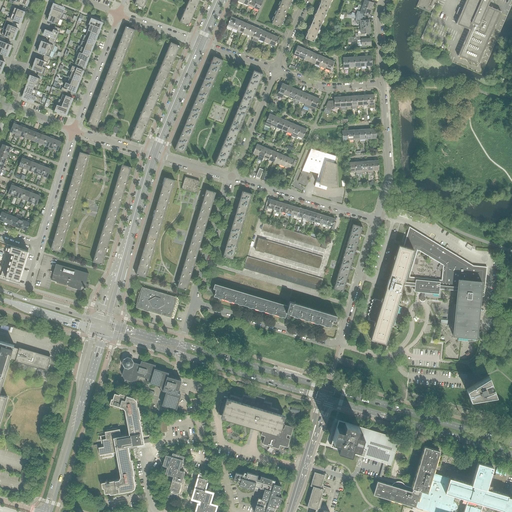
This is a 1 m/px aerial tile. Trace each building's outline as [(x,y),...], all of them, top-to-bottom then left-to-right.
[(143,8),(146,0),(136,0),(134,5),(143,8)] [(189,0),(187,4),(196,8),(200,0),(189,0)] [(260,0),(256,0),(253,8),(259,11),(263,1),(260,0)] [(281,0),(278,8),(287,12),(289,6),(290,6),(292,3),(291,3),(291,0),(281,0)] [(321,1),(318,8),(327,11),(331,0),(320,0),(320,1),(321,1)] [(363,0),(364,0),(362,6),(371,9),(373,3),(370,2),(371,0),(363,0)] [(433,0),(419,0),(417,7),(426,11),(430,13),(433,7),(430,6),(433,0)] [(465,0),(456,24),(469,30),(458,56),(478,65),(490,36),(501,12),(488,6),(490,0),(465,0)] [(61,7),(54,4),(51,10),(52,10),(64,15),(64,14),(63,14),(64,10),(60,9),(61,7)] [(196,8),(187,4),(179,22),(189,26),(196,8)] [(369,16),(371,9),(362,6),(362,7),(359,5),(357,10),(357,12),(357,14),(352,12),(351,15),(355,16),(365,17),(366,15),(369,16)] [(11,13),(22,17),(24,11),(18,9),(15,8),(12,13),(11,13)] [(271,24),(280,27),(283,21),(284,21),(285,18),(284,18),(287,12),(278,8),(271,24)] [(314,17),(312,23),(320,27),(327,11),(318,8),(316,14),(315,13),(313,16),(314,17)] [(50,15),(50,16),(60,19),(62,20),(64,15),(52,10),(50,15)] [(9,18),(7,18),(6,21),(12,23),(13,21),(20,23),(22,17),(11,13),(9,18)] [(60,19),(50,16),(48,21),(54,24),(57,25),(60,19)] [(360,24),(360,27),(369,26),(369,20),(365,20),(365,17),(355,16),(356,18),(357,20),(355,21),(355,23),(357,24),(360,24)] [(227,26),(232,28),(237,19),(231,17),(227,26)] [(232,28),(238,31),(242,21),(237,19),(232,28)] [(90,20),(89,24),(100,28),(102,23),(95,20),(94,22),(90,20)] [(238,31),(243,33),(247,23),(242,21),(238,31)] [(243,33),(248,35),(252,26),(247,23),(243,33)] [(314,42),(320,27),(312,23),(309,29),(308,29),(307,32),(308,32),(305,38),(314,42)] [(4,30),(4,29),(15,34),(18,28),(11,26),(7,24),(4,30)] [(98,34),(100,28),(89,24),(90,25),(88,30),(98,34)] [(119,42),(129,46),(135,30),(126,26),(119,42)] [(248,35),(253,38),(257,28),(252,26),(248,35)] [(356,34),(356,37),(366,36),(366,34),(370,33),(369,26),(360,27),(360,30),(357,30),(358,34),(356,34)] [(52,32),(46,30),(43,36),(50,38),(49,41),(50,41),(56,44),(56,43),(55,43),(61,29),(54,27),(52,32)] [(253,38),(258,40),(263,30),(257,28),(253,38)] [(13,40),(15,34),(4,29),(1,35),(7,37),(13,40)] [(88,30),(86,36),(84,35),(95,40),(98,34),(88,30)] [(258,40),(264,42),(268,33),(263,30),(258,40)] [(264,42),(269,44),(273,35),(268,33),(264,42)] [(95,40),(84,35),(82,41),(93,45),(95,40)] [(269,44),(274,47),(278,37),(273,35),(269,44)] [(366,46),(371,46),(370,39),(366,39),(366,36),(356,37),(347,38),(348,42),(352,42),(352,41),(356,41),(357,45),(354,46),(354,49),(366,48),(366,46)] [(0,47),(9,51),(11,45),(5,42),(6,40),(0,37),(0,47)] [(49,44),(42,41),(40,47),(51,52),(51,51),(52,52),(56,44),(50,41),(49,44)] [(82,41),(80,46),(79,46),(78,46),(91,51),(93,45),(82,41)] [(119,42),(113,59),(123,62),(129,46),(119,42)] [(164,58),(174,62),(180,46),(171,42),(164,58)] [(91,51),(78,46),(76,51),(89,56),(91,51)] [(293,55),(299,57),(303,48),(297,46),(293,55)] [(7,57),(9,51),(0,47),(0,54),(7,57)] [(51,52),(40,47),(38,53),(44,55),(43,58),(44,58),(49,60),(50,60),(51,57),(49,57),(51,52)] [(299,57),(304,60),(308,50),(303,48),(299,57)] [(304,60),(309,62),(313,52),(308,50),(304,60)] [(79,53),(77,58),(87,62),(89,56),(76,51),(76,52),(79,53)] [(309,62),(314,64),(319,55),(313,52),(309,62)] [(314,64),(320,67),(324,57),(319,55),(314,64)] [(214,56),(207,72),(217,76),(223,60),(214,56)] [(324,57),(320,67),(325,69),(329,59),(324,57)] [(36,58),(34,64),(45,69),(46,68),(45,68),(49,60),(44,58),(43,61),(36,58)] [(84,68),(87,62),(77,58),(75,64),(78,65),(84,68)] [(158,74),(167,78),(174,62),(164,58),(158,74)] [(113,59),(107,75),(116,78),(123,62),(113,59)] [(325,69),(330,71),(334,62),(329,59),(325,69)] [(45,69),(34,64),(32,70),(39,72),(38,75),(42,77),(45,69)] [(72,66),(70,72),(81,76),(83,70),(77,68),(72,66)] [(263,75),(254,71),(247,86),(257,90),(263,75)] [(70,72),(68,77),(79,81),(81,76),(70,72)] [(201,87),(210,91),(217,76),(207,72),(201,87)] [(151,89),(160,93),(167,78),(158,74),(151,89)] [(37,78),(31,75),(28,81),(39,85),(38,85),(40,79),(37,78)] [(100,91),(110,95),(116,78),(107,75),(100,91)] [(66,83),(77,87),(79,81),(68,77),(69,78),(67,83),(66,83)] [(28,81),(26,87),(38,91),(37,91),(39,85),(28,81)] [(75,93),(77,87),(66,83),(64,88),(62,87),(61,90),(67,93),(68,90),(75,93)] [(278,93),(284,95),(288,85),(282,83),(278,93)] [(284,95),(289,97),(293,88),(288,85),(284,95)] [(250,106),(257,90),(247,86),(241,102),(250,106)] [(36,97),(38,91),(26,87),(24,93),(36,97)] [(194,103),(203,107),(210,91),(201,87),(194,103)] [(294,99),(298,90),(293,88),(289,97),(288,99),(293,101),(294,99)] [(145,105),(154,109),(160,93),(151,89),(145,105)] [(298,90),(294,99),(299,102),(303,92),(298,90)] [(100,91),(94,107),(103,111),(110,95),(100,91)] [(299,102),(305,104),(309,94),(303,92),(299,102)] [(36,97),(24,93),(22,98),(30,101),(30,99),(34,100),(36,97)] [(59,99),(70,104),(73,98),(66,95),(66,96),(63,94),(61,100),(59,99)] [(305,104),(310,106),(314,96),(309,94),(305,104)] [(319,99),(314,96),(310,106),(309,108),(314,111),(319,99)] [(332,108),(340,107),(340,97),(334,97),(334,101),(328,101),(323,112),(329,115),(332,108)] [(70,104),(59,99),(57,105),(68,109),(70,104)] [(250,106),(241,102),(234,117),(244,121),(250,106)] [(187,119),(197,123),(203,107),(194,103),(187,119)] [(59,110),(58,112),(66,115),(68,109),(57,105),(55,109),(59,110)] [(138,121),(147,125),(154,109),(145,105),(138,121)] [(88,123),(97,127),(103,111),(94,107),(88,123)] [(265,123),(266,123),(271,125),(275,116),(269,114),(265,123)] [(271,125),(276,128),(280,118),(275,116),(271,125)] [(244,121),(234,117),(228,133),(237,137),(244,121)] [(285,120),(280,118),(276,128),(281,130),(285,120)] [(187,119),(181,134),(190,138),(197,123),(187,119)] [(281,130),(287,132),(291,122),(285,120),(281,130)] [(131,138),(140,142),(147,125),(138,121),(131,138)] [(10,132),(15,134),(18,125),(15,124),(16,123),(14,122),(10,132)] [(296,125),(291,122),(287,132),(292,134),(296,125)] [(19,138),(20,136),(24,126),(22,125),(21,126),(18,125),(15,134),(14,136),(19,138)] [(292,134),(297,136),(301,127),(296,125),(292,134)] [(24,126),(20,136),(25,138),(28,129),(25,128),(26,126),(24,126)] [(297,136),(302,139),(306,129),(301,127),(297,136)] [(28,129),(25,138),(29,139),(33,129),(31,129),(31,130),(28,129)] [(29,139),(34,141),(37,133),(35,131),(35,130),(33,129),(29,139)] [(37,133),(34,141),(39,143),(43,133),(41,132),(40,134),(37,133)] [(45,134),(43,133),(39,143),(44,145),(47,136),(44,135),(45,134)] [(237,137),(228,133),(221,148),(231,152),(237,137)] [(184,154),(190,138),(181,134),(174,150),(184,154)] [(50,137),(47,136),(44,145),(48,147),(52,137),(50,136),(50,137)] [(54,137),(52,137),(48,147),(53,149),(56,140),(54,139),(54,137)] [(56,140),(53,149),(58,151),(62,141),(60,140),(59,141),(56,140)] [(12,148),(3,144),(0,150),(8,153),(10,150),(11,151),(12,148)] [(253,153),(258,156),(262,146),(257,144),(253,153)] [(258,156),(263,158),(267,148),(262,146),(258,156)] [(215,164),(224,168),(231,152),(221,148),(215,164)] [(269,160),(273,151),(267,148),(263,158),(269,160)] [(334,163),(336,156),(311,149),(302,171),(309,173),(310,171),(314,172),(315,168),(320,170),(315,186),(326,190),(327,187),(332,188),(338,188),(337,164),(334,163)] [(7,156),(8,153),(0,150),(0,156),(8,159),(9,156),(7,156)] [(269,160),(274,162),(278,153),(273,151),(269,160)] [(75,168),(85,171),(89,155),(80,152),(75,168)] [(274,162),(279,165),(283,155),(278,153),(274,162)] [(279,165),(284,167),(288,157),(283,155),(279,165)] [(18,167),(23,168),(27,160),(24,159),(24,157),(22,156),(18,167)] [(294,160),(288,157),(284,167),(290,169),(294,160)] [(23,168),(28,170),(32,160),(30,159),(29,161),(27,160),(23,168)] [(28,170),(33,172),(36,164),(33,162),(34,161),(32,160),(28,170)] [(36,164),(33,172),(38,174),(42,164),(40,163),(39,165),(36,164)] [(43,165),(42,164),(38,174),(42,176),(46,167),(43,166),(43,165)] [(117,181),(127,184),(132,167),(122,164),(117,181)] [(46,167),(42,176),(47,178),(51,168),(49,167),(48,168),(46,167)] [(70,184),(80,187),(85,171),(75,168),(70,184)] [(165,177),(160,194),(170,196),(175,180),(165,177)] [(185,177),(182,189),(196,193),(199,181),(185,177)] [(112,197),(122,200),(127,184),(117,181),(112,197)] [(8,194),(13,196),(16,187),(13,186),(14,184),(12,183),(8,194)] [(65,200),(75,203),(80,187),(70,184),(65,200)] [(16,187),(13,196),(18,198),(21,187),(19,186),(19,188),(16,187)] [(18,198),(22,199),(26,190),(23,189),(23,188),(21,187),(18,198)] [(29,192),(26,190),(22,199),(27,201),(31,191),(29,190),(29,192)] [(206,190),(201,206),(211,208),(216,192),(206,190)] [(27,201),(32,203),(35,194),(32,193),(33,192),(31,191),(27,201)] [(237,207),(247,210),(252,194),(242,191),(237,207)] [(38,195),(35,194),(32,203),(37,205),(41,195),(39,194),(38,195)] [(155,210),(165,213),(170,196),(160,194),(155,210)] [(112,197),(107,213),(117,216),(122,200),(112,197)] [(269,204),(266,203),(264,210),(270,211),(270,209),(270,208),(274,209),(276,201),(270,199),(269,204)] [(60,217),(70,220),(75,203),(65,200),(60,217)] [(282,203),(276,201),(274,209),(273,212),(278,214),(279,212),(282,203)] [(282,212),(285,213),(288,204),(282,203),(279,212),(282,213),(282,212)] [(293,206),(288,204),(285,213),(285,214),(287,214),(288,213),(291,214),(293,206)] [(197,222),(206,225),(211,208),(201,206),(197,222)] [(294,215),(297,216),(299,208),(293,206),(291,214),(291,215),(293,216),(294,215)] [(232,223),(242,226),(247,210),(237,207),(232,223)] [(299,217),(302,218),(305,210),(299,208),(297,216),(296,217),(299,218),(299,217)] [(155,210),(151,226),(160,229),(165,213),(155,210)] [(305,218),(308,219),(311,211),(305,210),(302,218),(302,219),(305,220),(305,218)] [(423,216),(401,210),(399,216),(421,222),(423,216)] [(311,220),(314,221),(317,213),(311,211),(308,219),(308,221),(311,221),(311,220)] [(4,222),(10,224),(13,216),(10,215),(10,214),(8,213),(4,222)] [(103,229),(112,232),(117,216),(107,213),(103,229)] [(317,222),(320,223),(322,215),(317,213),(314,221),(314,222),(316,223),(317,222)] [(323,224),(326,225),(328,217),(322,215),(320,223),(320,224),(322,225),(323,224)] [(10,224),(15,226),(19,217),(16,216),(15,217),(13,216),(10,224)] [(15,226),(21,229),(24,221),(21,219),(21,218),(19,217),(15,226)] [(60,217),(56,233),(65,236),(70,220),(60,217)] [(336,223),(334,222),(335,219),(328,217),(326,225),(326,226),(328,226),(329,225),(332,226),(331,229),(334,230),(336,223)] [(27,222),(24,221),(21,229),(27,231),(30,221),(27,220),(27,222)] [(197,222),(192,238),(201,241),(206,225),(197,222)] [(228,240),(237,243),(242,226),(232,223),(228,240)] [(353,223),(353,224),(348,240),(358,243),(363,226),(353,223)] [(146,242),(155,245),(160,229),(151,226),(146,242)] [(477,327),(480,296),(484,297),(487,267),(474,266),(469,262),(409,227),(404,246),(399,245),(382,301),(374,298),(368,319),(376,322),(371,339),(385,343),(391,326),(393,327),(400,306),(397,305),(400,295),(400,293),(403,284),(416,286),(416,290),(422,291),(421,295),(421,296),(420,296),(420,297),(420,298),(420,299),(421,299),(421,300),(422,300),(423,300),(424,300),(424,299),(425,299),(425,298),(425,297),(425,296),(424,296),(440,297),(441,288),(458,290),(456,304),(454,304),(452,330),(453,330),(453,336),(459,337),(458,340),(464,340),(466,340),(467,340),(470,340),(472,340),(474,340),(476,339),(478,339),(479,338),(476,330),(477,327)] [(103,229),(98,246),(107,249),(112,232),(103,229)] [(51,249),(60,252),(65,236),(56,233),(51,249)] [(197,257),(201,241),(192,238),(187,254),(197,257)] [(264,253),(265,247),(267,241),(258,238),(255,250),(264,253)] [(228,240),(223,256),(232,259),(237,243),(228,240)] [(358,243),(348,240),(343,256),(353,259),(358,243)] [(146,242),(141,259),(150,261),(155,245),(146,242)] [(8,252),(1,276),(17,281),(20,282),(29,251),(27,250),(7,244),(8,245),(6,251),(8,252)] [(93,262),(102,265),(107,249),(98,246),(93,262)] [(187,254),(182,271),(192,273),(197,257),(187,254)] [(353,259),(343,256),(338,272),(348,275),(353,259)] [(136,275),(145,278),(150,261),(141,259),(136,275)] [(89,274),(56,264),(53,274),(51,280),(72,286),(71,287),(80,290),(82,283),(86,284),(89,274)] [(187,290),(192,273),(182,271),(177,287),(187,290)] [(338,272),(333,289),(343,291),(348,275),(338,272)] [(337,316),(334,315),(333,316),(293,304),(294,303),(289,301),(288,307),(217,286),(218,285),(215,284),(213,289),(212,288),(210,289),(210,290),(211,292),(212,292),(213,292),(215,292),(214,296),(285,317),(286,317),(287,319),(288,319),(290,318),(290,317),(290,315),(290,314),(330,326),(332,323),(333,323),(334,324),(335,324),(337,324),(337,322),(337,320),(335,320),(337,316)] [(156,313),(167,316),(170,317),(176,298),(142,288),(137,307),(156,313)] [(49,358),(42,356),(14,347),(15,345),(1,341),(0,342),(0,423),(8,397),(0,394),(0,392),(10,358),(46,369),(49,358)] [(177,410),(179,402),(181,395),(177,394),(181,380),(168,376),(169,373),(155,369),(156,365),(141,361),(140,365),(134,363),(134,362),(132,358),(127,357),(123,359),(122,363),(124,368),(122,375),(124,379),(132,381),(136,379),(137,377),(139,376),(147,378),(146,382),(164,387),(163,390),(166,391),(162,405),(177,410)] [(354,363),(352,363),(353,361),(346,359),(344,365),(351,367),(352,366),(353,366),(354,363)] [(488,376),(466,389),(470,400),(496,396),(488,376)] [(131,447),(136,446),(136,445),(144,443),(139,418),(140,418),(138,407),(137,407),(136,400),(134,397),(120,393),(119,395),(114,393),(113,399),(111,399),(110,404),(113,405),(113,406),(116,407),(117,406),(123,408),(125,410),(129,434),(126,435),(126,434),(118,436),(117,428),(107,430),(108,435),(100,436),(102,447),(100,447),(102,458),(114,456),(113,452),(116,452),(121,479),(108,481),(108,480),(105,481),(105,482),(101,483),(102,488),(104,488),(105,494),(110,493),(110,494),(132,490),(134,489),(135,486),(133,475),(134,475),(131,460),(130,460),(128,446),(131,446),(131,447)] [(277,413),(278,410),(270,408),(271,404),(263,402),(265,398),(256,395),(254,403),(251,402),(252,398),(244,396),(241,403),(238,402),(240,399),(231,396),(230,399),(227,398),(225,403),(221,402),(219,407),(217,414),(222,415),(221,418),(263,430),(261,435),(265,436),(263,444),(279,449),(280,445),(287,447),(290,439),(286,438),(287,434),(291,435),(293,427),(285,425),(284,429),(281,428),(283,420),(284,416),(277,413)] [(383,463),(386,463),(391,465),(399,438),(375,431),(338,420),(333,439),(331,444),(330,447),(362,456),(383,463)] [(440,451),(424,446),(412,488),(407,486),(406,486),(405,485),(404,484),(403,483),(402,483),(402,482),(401,482),(400,482),(399,482),(398,482),(397,482),(396,482),(381,478),(386,463),(383,463),(374,495),(415,507),(416,506),(417,501),(418,502),(421,493),(427,495),(433,473),(440,451)] [(166,496),(176,499),(180,485),(179,485),(184,471),(179,470),(180,467),(181,467),(184,456),(172,453),(171,456),(166,454),(165,458),(166,459),(164,465),(168,467),(166,474),(174,476),(169,493),(167,492),(166,496)] [(449,478),(433,473),(427,495),(421,493),(418,502),(417,501),(416,506),(417,506),(417,507),(431,511),(479,511),(482,504),(486,488),(493,467),(478,462),(471,484),(449,477),(449,478)] [(497,468),(496,473),(505,476),(507,471),(497,468)] [(278,508),(281,497),(278,496),(281,485),(274,483),(275,480),(261,476),(260,479),(257,479),(258,475),(247,472),(246,475),(236,472),(233,480),(240,482),(239,485),(254,490),(257,491),(257,490),(257,491),(258,487),(264,489),(261,499),(258,498),(253,511),(261,511),(262,511),(265,511),(273,511),(275,507),(278,508)] [(200,474),(199,476),(196,484),(197,485),(193,499),(200,501),(199,504),(198,503),(195,511),(214,511),(213,511),(215,505),(210,503),(213,493),(203,490),(206,480),(209,481),(210,477),(200,474)] [(322,475),(310,511),(325,511),(322,511),(331,482),(333,482),(334,478),(322,475)] [(508,495),(486,488),(482,504),(503,510),(503,511),(511,511),(511,497),(508,496),(508,495)]
